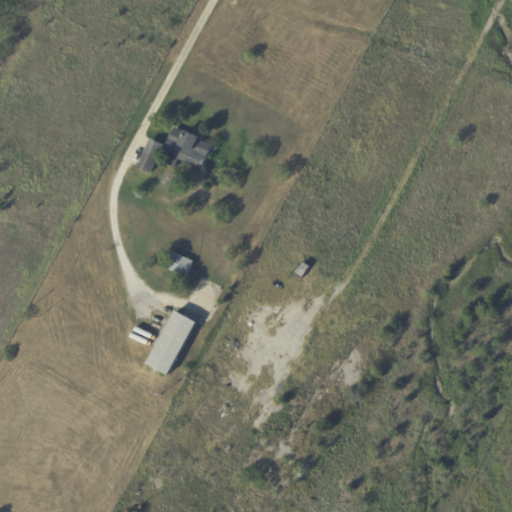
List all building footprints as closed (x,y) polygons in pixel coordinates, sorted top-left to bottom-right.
[(201,141),(198,148),(212,154),(204,172),(181,162),(177,170),(171,167),(175,159),(165,154),(176,129),(201,141)] [(165,146),(152,176),(139,170),(152,140),(165,146)] [(174,252),(195,261),(187,278),(167,268),(174,252)] [(309,265),(312,267),(304,280),(297,275),(306,263),(309,265)] [(185,315),(200,323),(171,376),(150,364),(178,311),(185,315)] [(233,361),(220,353),(227,341),(240,349),(233,361)]
